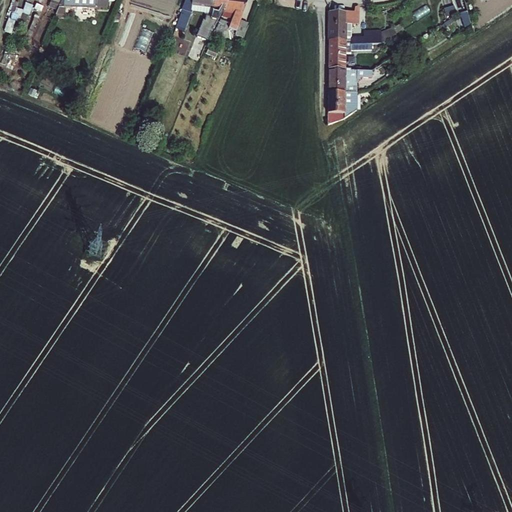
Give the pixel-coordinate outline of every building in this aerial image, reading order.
[(66,13),(67,5),(65,5),(65,0),(60,0),(60,2),(55,12),(66,13)] [(204,15),(204,17),(210,18),(213,0),(185,0),(181,10),(183,11),(169,44),(186,51),(189,42),(181,38),(185,28),(186,28),(192,13),(204,15)] [(224,12),(228,0),(213,0),(210,18),(204,17),(204,21),(210,23),(208,27),(207,27),(197,50),(192,48),(189,54),(201,59),(212,33),(221,17),(224,12)] [(248,1),(240,0),(228,0),(224,12),(221,17),(231,21),(228,29),(235,32),(248,1)] [(351,26),(358,25),(359,13),(354,13),(329,13),(328,41),(352,41),(352,40),(351,26)] [(472,25),(468,14),(462,16),(467,29),(472,25)] [(221,22),(216,34),(222,37),(227,24),(221,22)] [(248,25),(240,22),(234,37),(242,40),(248,25)] [(382,36),(382,46),(397,36),(393,30),(382,36)] [(352,41),(352,46),(357,46),(371,46),(382,46),(382,36),(382,33),(365,33),(365,40),(352,40),(352,41)] [(345,70),(345,58),(351,58),(351,52),(355,52),(355,49),(357,49),(357,46),(352,46),(352,41),(328,41),(328,70),(345,70)] [(345,58),(345,70),(351,70),(351,72),(357,72),(357,64),(351,64),(351,58),(345,58)] [(371,64),(357,64),(357,72),(372,72),(382,65),(382,62),(371,62),(371,64)] [(345,70),(328,70),(328,94),(357,95),(357,81),(360,81),(360,78),(372,79),(372,72),(357,72),(351,72),(351,70),(345,70)] [(357,95),(328,94),(327,127),(345,121),(357,113),(357,95)]
